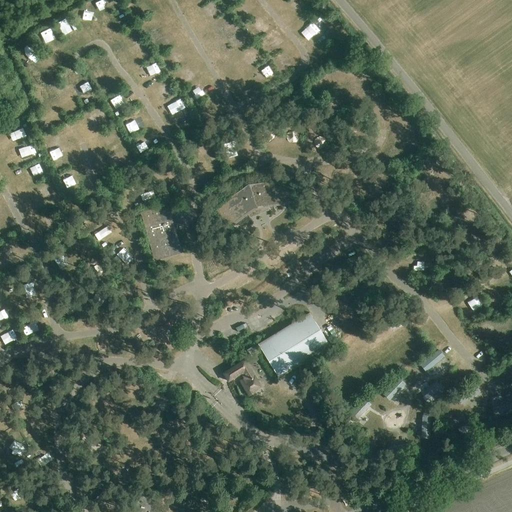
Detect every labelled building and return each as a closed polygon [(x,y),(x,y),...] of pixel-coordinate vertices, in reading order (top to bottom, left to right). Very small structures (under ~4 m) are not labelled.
[(142,15),(154,7),(149,0),(137,8),(142,15)] [(297,11),(305,4),(301,0),(294,0),(291,3),(297,11)] [(62,24),(69,36),(77,32),(70,19),(62,24)] [(321,19),(310,27),(314,34),(326,25),(321,19)] [(175,55),(167,62),(173,68),(181,61),(175,55)] [(151,77),(163,71),(159,63),(147,69),(151,77)] [(192,113),(179,118),(182,126),(195,120),(192,113)] [(28,123),(18,127),(22,138),(32,134),(28,123)] [(287,128),(287,137),(287,147),(296,147),(296,128),(287,128)] [(313,128),(308,142),(318,145),(323,132),(313,128)] [(120,150),(111,154),(114,164),(124,161),(120,150)] [(33,178),(47,172),(44,165),(29,171),(33,178)] [(446,174),(438,183),(446,190),(454,181),(446,174)] [(70,189),(82,184),(79,178),(68,183),(70,189)] [(232,198),(216,209),(225,223),(227,221),(231,227),(248,215),(250,218),(269,211),(269,207),(289,204),(288,198),(290,197),(288,182),(269,184),(269,182),(248,185),(231,197),(232,198)] [(168,205),(141,213),(154,261),(182,254),(168,205)] [(132,216),(124,218),(126,227),(134,225),(132,216)] [(401,223),(391,224),(392,235),(402,234),(401,223)] [(91,235),(99,230),(95,224),(87,230),(91,235)] [(419,256),(419,268),(430,268),(429,255),(419,256)] [(145,284),(149,298),(157,295),(153,282),(145,284)] [(258,344),(279,379),(331,347),(310,313),(258,344)] [(340,319),(342,325),(360,319),(358,313),(340,319)] [(35,319),(22,324),(26,334),(39,329),(35,319)] [(496,333),(496,321),(485,321),(485,333),(496,333)] [(208,359),(223,372),(234,360),(219,346),(208,359)] [(253,347),(247,350),(255,362),(260,359),(253,347)] [(421,365),(426,372),(445,357),(439,350),(421,365)] [(114,371),(120,367),(115,358),(109,361),(114,371)] [(261,388),(245,361),(223,374),(228,383),(242,374),(245,379),(241,382),(249,396),(254,393),(254,392),(261,388)] [(383,394),(389,401),(406,384),(399,378),(383,394)] [(423,397),(429,404),(446,391),(440,384),(423,397)] [(475,384),(456,397),(461,405),(480,392),(475,384)] [(349,415),(356,422),(372,405),(365,399),(349,415)] [(511,403),(493,409),(495,418),(511,413),(511,403)] [(421,438),(430,439),(432,416),(423,415),(421,438)] [(458,429),(462,437),(482,427),(478,419),(458,429)] [(121,433),(119,445),(127,447),(129,435),(121,433)] [(388,449),(391,458),(413,452),(410,443),(388,449)] [(378,464),(366,445),(358,450),(370,469),(378,464)] [(94,501),(104,511),(124,511),(104,491),(94,501)]
